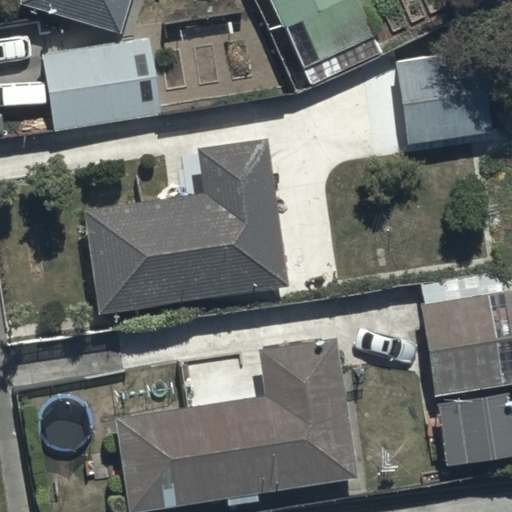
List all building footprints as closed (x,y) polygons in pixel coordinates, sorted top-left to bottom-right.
[(15,0),(13,7),(115,37),(125,0),(15,0)] [(262,0),(304,91),(376,58),(349,0),(262,0)] [(144,39),(36,56),(48,134),(157,117),(144,39)] [(481,48),(397,60),(410,145),(494,132),(481,48)] [(78,216),(93,316),(282,290),(261,143),(192,153),(198,198),(78,216)] [(511,295),(415,309),(428,399),(511,387),(511,295)] [(257,401),(109,424),(122,511),(164,511),(220,503),(221,509),(253,504),(252,496),(350,480),(328,340),(249,352),(257,401)] [(500,398),(430,409),(440,471),(510,460),(500,398)]
